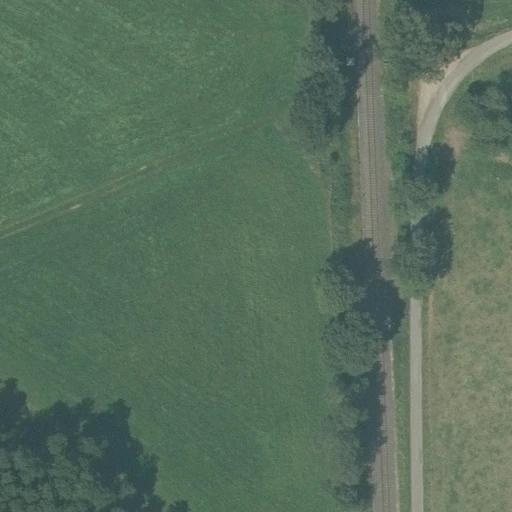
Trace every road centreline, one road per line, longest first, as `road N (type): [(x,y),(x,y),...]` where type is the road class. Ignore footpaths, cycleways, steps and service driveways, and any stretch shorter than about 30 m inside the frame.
road 1 (unclassified): [(416,511),(421,152),(460,70),(511,37)]
road 2 (track): [(307,4),(299,89),(286,116),(0,234)]
